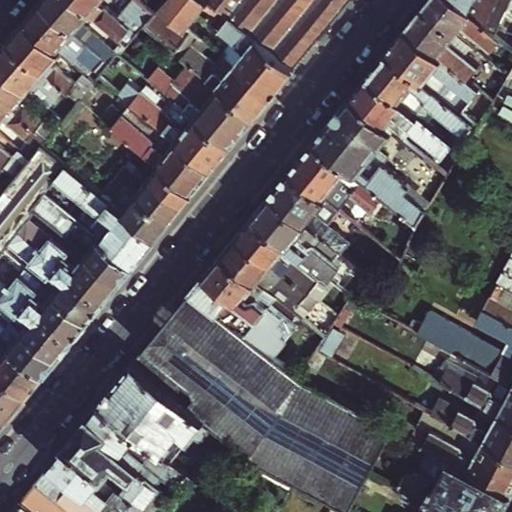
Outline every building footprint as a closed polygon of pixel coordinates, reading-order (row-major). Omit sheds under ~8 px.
[(79,0),(42,0),(42,1),(113,62),(121,54),(89,25),(87,27),(82,23),(93,12),(79,0)] [(102,1),(102,0),(79,0),(93,12),(129,44),(140,32),(128,22),(109,5),(107,5),(102,1)] [(141,0),(144,3),(156,13),(164,5),(158,0),(141,0)] [(216,25),(227,11),(213,0),(167,0),(164,5),(205,39),(212,30),(216,25)] [(213,0),(227,11),(297,67),(351,0),(213,0)] [(504,36),(459,0),(430,0),(425,6),(458,33),(465,25),(494,48),(504,36)] [(511,0),(459,0),(504,36),(511,42),(511,0)] [(113,62),(42,1),(26,19),(63,51),(75,62),(81,56),(103,75),(113,62)] [(144,3),(128,22),(140,32),(146,25),(156,13),(144,3)] [(191,61),(256,116),(274,95),(226,55),(217,48),(205,39),(164,5),(156,13),(146,25),(191,61)] [(458,33),(425,6),(408,27),(471,77),(482,64),(452,40),(458,33)] [(226,55),(274,95),(297,67),(227,11),(216,25),(237,41),(226,55)] [(26,19),(10,39),(81,100),(97,81),(88,73),(80,82),(73,75),(60,64),(57,67),(52,63),(63,51),(26,19)] [(482,87),(471,77),(408,27),(389,50),(460,107),(470,94),(474,97),(482,87)] [(223,40),(212,30),(205,39),(217,48),(223,40)] [(81,100),(10,39),(0,49),(0,63),(30,89),(39,78),(43,82),(42,84),(72,110),(81,100)] [(460,107),(389,50),(370,74),(417,111),(427,100),(434,106),(467,132),(477,120),(464,110),(460,107)] [(232,145),(256,116),(191,61),(176,79),(159,65),(150,77),(178,100),(232,145)] [(30,89),(0,63),(0,96),(38,130),(48,138),(57,127),(27,101),(25,103),(21,100),(30,89)] [(81,67),(73,75),(80,82),(88,73),(81,67)] [(417,111),(370,74),(352,95),(395,129),(405,137),(412,129),(446,155),(456,142),(424,117),(417,111)] [(214,168),(232,145),(178,100),(170,111),(144,89),(141,92),(130,82),(122,92),(160,124),(214,168)] [(464,110),(474,97),(470,94),(460,107),(464,110)] [(395,129),(352,95),(318,137),(396,200),(421,220),(430,205),(410,188),(413,184),(406,178),(408,177),(387,159),(391,154),(382,146),(395,129)] [(38,130),(0,96),(0,123),(4,118),(30,140),(38,130)] [(417,111),(424,117),(434,106),(427,100),(417,111)] [(142,148),(133,159),(151,174),(185,202),(214,168),(160,124),(152,134),(113,102),(102,115),(142,148)] [(465,149),(481,123),(477,120),(467,132),(458,143),(465,149)] [(38,130),(30,140),(22,148),(32,157),(43,143),(48,138),(38,130)] [(396,200),(318,137),(292,169),(326,196),(334,185),(349,198),(353,193),(374,209),(383,198),(392,205),(396,200)] [(0,159),(6,165),(14,156),(15,155),(0,142),(0,159)] [(76,234),(79,237),(89,225),(136,264),(158,237),(123,209),(102,191),(43,143),(32,157),(26,166),(19,175),(0,198),(0,254),(10,242),(21,229),(31,215),(36,209),(66,234),(70,229),(76,234)] [(14,156),(6,165),(19,175),(26,166),(14,156)] [(127,163),(117,174),(172,220),(185,202),(151,174),(147,180),(127,163)] [(292,169),(271,194),(341,250),(343,252),(353,240),(332,223),(342,209),(326,196),(292,169)] [(172,220),(117,174),(107,186),(127,203),(123,209),(158,237),(172,220)] [(271,194),(254,215),(300,253),(338,284),(343,279),(337,274),(343,266),(334,259),(341,250),(271,194)] [(31,215),(21,229),(107,300),(122,281),(87,251),(76,242),(71,248),(31,215)] [(254,215),(238,234),(311,292),(320,281),(294,260),(300,253),(254,215)] [(89,225),(79,237),(91,247),(87,251),(122,281),(136,264),(89,225)] [(107,300),(21,229),(10,242),(49,275),(44,281),(91,320),(107,300)] [(70,229),(66,234),(72,239),(76,234),(70,229)] [(238,234),(223,253),(277,297),(296,312),(303,303),(312,310),(320,299),(311,292),(238,234)] [(277,297),(223,253),(192,291),(301,377),(319,350),(327,336),(304,318),(297,326),(271,305),(277,297)] [(0,276),(75,339),(91,320),(44,281),(40,287),(0,254),(0,276)] [(511,258),(500,281),(509,286),(511,287),(511,258)] [(13,320),(60,358),(75,339),(0,276),(0,298),(19,314),(13,320)] [(485,307),(511,321),(511,305),(501,300),(509,286),(500,281),(485,307)] [(301,377),(192,291),(146,348),(177,374),(193,387),(197,396),(191,403),(209,417),(208,419),(215,425),(252,455),(251,457),(351,510),(395,427),(301,377)] [(511,354),(471,333),(460,354),(499,375),(511,382),(511,321),(485,307),(478,320),(511,338),(511,354)] [(47,374),(60,358),(13,320),(13,319),(7,326),(0,320),(0,334),(3,337),(47,374)] [(0,372),(29,396),(47,374),(3,337),(0,340),(0,372)] [(104,401),(176,459),(197,433),(202,437),(207,436),(215,425),(208,419),(209,417),(191,403),(197,396),(193,387),(177,374),(146,348),(104,401)] [(433,375),(485,404),(511,418),(511,382),(499,375),(492,388),(448,365),(446,368),(438,364),(433,375)] [(0,409),(11,419),(29,396),(0,372),(0,409)] [(427,408),(486,440),(511,453),(511,418),(485,404),(478,417),(435,394),(427,408)] [(104,401),(88,420),(96,425),(97,429),(161,481),(168,473),(192,493),(193,492),(217,510),(224,498),(176,459),(104,401)] [(0,432),(11,419),(0,409),(0,432)] [(408,419),(402,431),(431,446),(511,489),(511,453),(486,440),(477,457),(464,450),(465,448),(463,444),(420,421),(418,424),(408,419)] [(96,425),(88,420),(68,444),(140,502),(142,504),(147,507),(165,485),(161,481),(97,429),(96,425)] [(136,506),(140,502),(68,444),(53,463),(87,491),(112,511),(124,511),(132,503),(136,506)] [(406,495),(417,500),(438,511),(503,511),(511,495),(511,489),(431,446),(420,469),(408,472),(402,483),(406,495)] [(112,511),(87,491),(53,463),(34,487),(60,508),(62,505),(71,511),(112,511)] [(12,511),(56,511),(60,508),(34,487),(12,511)] [(438,511),(417,500),(410,511),(438,511)] [(132,503),(124,511),(135,511),(142,504),(140,502),(136,506),(132,503)]
